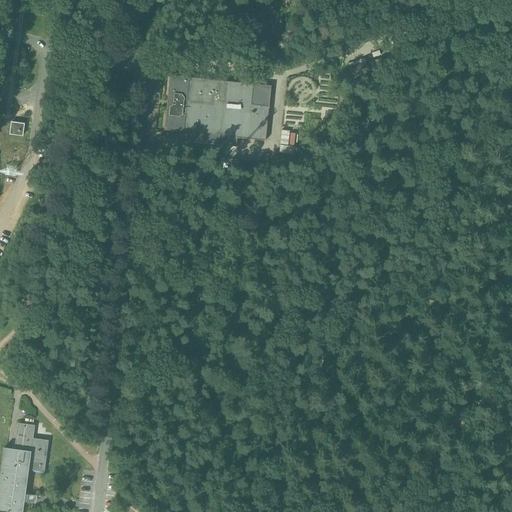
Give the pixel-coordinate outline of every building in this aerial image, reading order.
[(396,54),(386,56),(390,76),(400,74),(396,54)] [(367,61),(347,67),(351,80),(371,74),(367,61)] [(264,140),(271,86),(168,75),(162,130),(264,140)] [(24,123),(11,122),(9,135),(23,136),(24,123)] [(0,511),(23,511),(29,470),(44,472),(49,440),(34,438),(35,425),(18,422),(15,444),(14,449),(4,447),(0,476),(0,511)]
